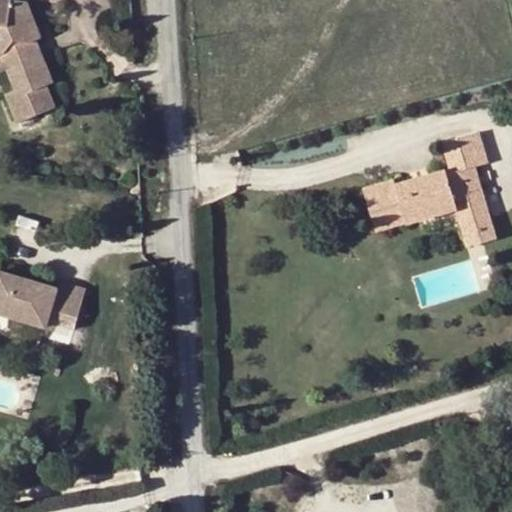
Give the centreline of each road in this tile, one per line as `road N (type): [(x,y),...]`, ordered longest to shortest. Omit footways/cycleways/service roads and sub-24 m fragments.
road 1 (residential): [(187,474),(163,0)]
road 2 (residential): [(187,474),(511,388)]
road 3 (residential): [(27,511),(187,474)]
